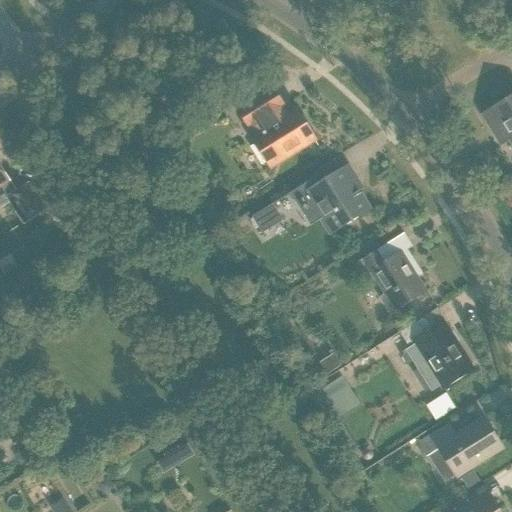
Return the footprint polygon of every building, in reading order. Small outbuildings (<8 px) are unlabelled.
[(83,106),(93,99),(81,81),(71,87),(83,106)] [(270,166),(315,138),(297,111),(288,117),(281,106),(284,105),(274,89),(239,111),(249,127),(251,125),(258,136),(253,138),(270,166)] [(511,139),(511,97),(484,115),(502,144),(511,138),(511,139)] [(314,179),(290,194),(296,203),(308,195),(332,234),(369,210),(361,197),(363,196),(355,184),(357,183),(354,179),(357,177),(349,164),(317,184),(314,179)] [(30,183),(16,192),(9,182),(10,181),(0,165),(0,205),(1,206),(9,200),(24,223),(46,209),(30,183)] [(273,205),(253,217),(263,233),(283,221),(273,205)] [(427,291),(402,252),(406,250),(398,237),(360,261),(393,313),(427,291)] [(426,316),(400,332),(411,350),(407,352),(432,391),(439,386),(473,364),(448,324),(436,332),(426,316)] [(344,378),(314,396),(330,422),(360,403),(344,378)] [(457,475),(502,446),(485,419),(457,437),(450,425),(421,443),(429,456),(440,449),(457,475)] [(473,472),(462,479),(468,489),(480,482),(473,472)] [(502,511),(485,484),(442,510),(443,511),(502,511)]
